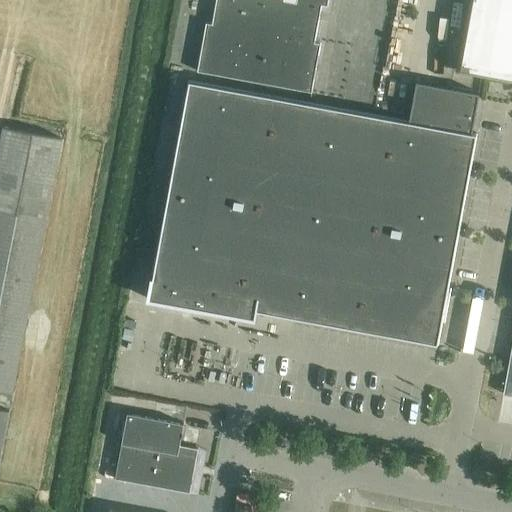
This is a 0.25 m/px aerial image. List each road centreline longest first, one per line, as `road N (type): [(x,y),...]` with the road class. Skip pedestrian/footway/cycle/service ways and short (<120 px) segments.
road 1 (unclassified): [(318,470),(511,505)]
road 2 (unclassified): [(318,470),(238,453),(222,511)]
